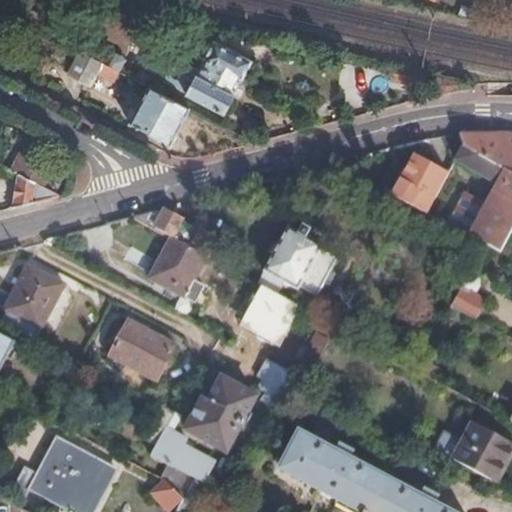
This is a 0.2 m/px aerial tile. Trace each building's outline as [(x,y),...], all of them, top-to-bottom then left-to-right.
[(18,22),(7,16),(0,29),(0,40),(6,44),(18,22)] [(202,71),(237,88),(242,78),(244,80),(253,63),(216,44),(202,71)] [(104,65),(81,53),(69,76),(91,88),(104,65)] [(233,94),(237,88),(202,71),(180,63),(168,84),(226,114),(230,104),(231,105),(236,96),(233,94)] [(440,97),(482,86),(457,81),(438,77),(440,97)] [(172,146),(191,111),(157,93),(151,90),(132,126),(172,146)] [(244,140),(256,146),(258,126),(246,125),(244,140)] [(492,133),(460,134),(464,148),(493,163),(511,173),(511,133),(509,133),(492,133)] [(432,139),(443,165),(454,161),(444,137),(432,139)] [(493,163),(464,148),(457,161),(486,177),(493,163)] [(342,162),(335,164),(337,165),(353,174),(360,178),(366,156),(342,162)] [(23,176),(44,187),(52,173),(23,157),(15,172),(23,176)] [(417,157),(395,196),(428,213),(449,175),(417,157)] [(448,224),(487,244),(496,250),(498,250),(502,252),(511,236),(511,234),(511,173),(493,163),(486,177),(505,187),(504,190),(496,186),(487,202),(465,191),(456,208),(448,224)] [(353,174),(337,165),(326,186),(342,195),(353,174)] [(32,206),(64,197),(44,187),(23,176),(19,209),(32,206)] [(445,202),(436,218),(448,224),(456,208),(445,202)] [(166,213),(157,228),(174,237),(209,257),(211,257),(219,242),(166,213)] [(289,230),(259,283),(279,294),(285,282),(300,289),(301,286),(318,295),(338,259),(321,251),(323,247),(308,239),(311,232),(303,228),(299,235),(289,230)] [(209,257),(174,237),(151,281),(186,299),(188,297),(197,302),(205,287),(196,281),(209,257)] [(487,244),(471,273),(481,278),(496,250),(487,244)] [(0,311),(2,313),(0,317),(0,322),(31,339),(60,285),(24,267),(0,311)] [(471,273),(454,305),(475,316),(477,313),(479,314),(485,303),(484,302),(485,299),(477,294),(482,284),(481,278),(471,273)] [(266,332),(277,302),(245,290),(234,320),(266,332)] [(175,347),(129,324),(110,358),(156,383),(175,347)] [(311,366),(326,341),(311,333),(297,357),(311,366)] [(0,368),(14,342),(0,334),(0,368)] [(293,375),(275,366),(269,376),(288,385),(293,375)] [(254,399),(227,384),(216,406),(212,403),(195,433),(228,451),(254,399)] [(168,431),(176,416),(162,408),(145,439),(159,447),(168,431)] [(457,463),(498,485),(511,458),(511,445),(477,427),(457,463)] [(185,440),(168,431),(159,447),(153,458),(170,466),(196,479),(203,483),(212,466),(181,449),(185,440)] [(337,453),(301,434),(282,469),(362,511),(449,511),(437,506),(441,498),(427,491),(424,498),(351,460),(355,452),(342,445),(337,453)] [(96,511),(119,470),(61,440),(42,475),(30,469),(17,492),(32,500),(36,494),(70,511),(96,511)] [(184,500),(185,500),(196,479),(170,466),(164,477),(168,480),(184,500)] [(173,509),(184,500),(168,480),(157,490),(173,509)]
